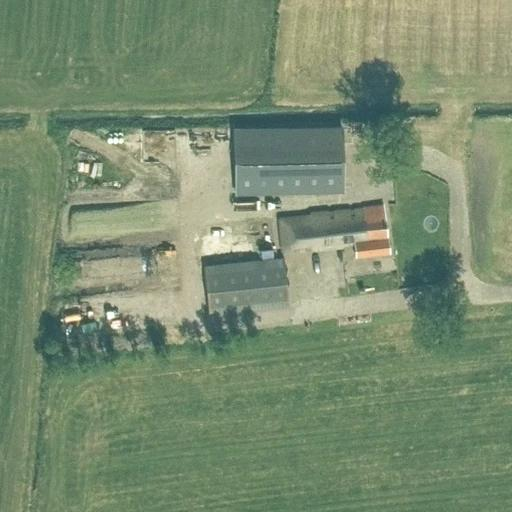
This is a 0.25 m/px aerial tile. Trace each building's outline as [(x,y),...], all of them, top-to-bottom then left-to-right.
[(341,127),(234,129),(235,193),(343,191),(341,127)] [(190,147),(191,173),(216,172),(215,146),(190,147)] [(385,231),(381,201),(360,203),(361,206),(308,211),(308,213),(277,217),(281,249),(312,246),(312,247),(342,244),(341,241),(352,240),(353,253),(387,249),(385,231)] [(252,260),(249,237),(201,242),(203,265),(202,265),(207,313),(267,307),(268,319),(287,316),(286,305),(286,304),(281,257),(252,260)] [(337,283),(338,301),(364,300),(363,282),(337,283)] [(298,300),(297,319),(328,319),(328,300),(298,300)]
